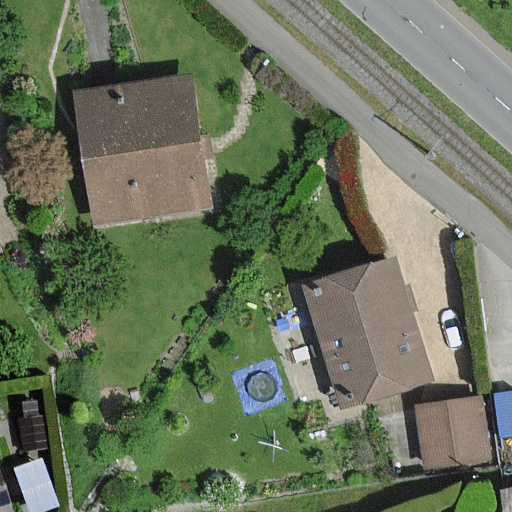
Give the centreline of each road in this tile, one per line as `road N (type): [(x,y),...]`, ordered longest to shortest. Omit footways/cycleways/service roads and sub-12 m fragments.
road 1 (residential): [(239,0),(511,251)]
road 2 (secondary): [(383,0),(511,112)]
